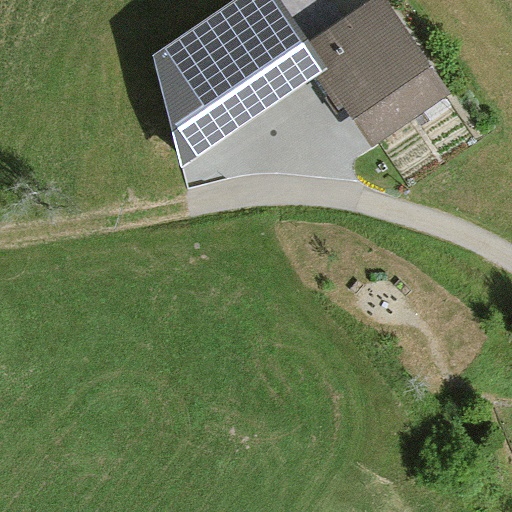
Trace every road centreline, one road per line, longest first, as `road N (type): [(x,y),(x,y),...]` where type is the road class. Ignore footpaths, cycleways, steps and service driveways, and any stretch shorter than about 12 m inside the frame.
road 1 (residential): [(230,205),(347,208),(418,224),(511,265)]
road 2 (track): [(0,241),(230,205)]
